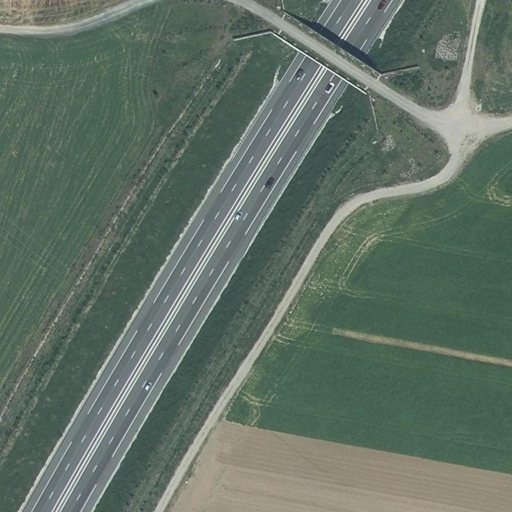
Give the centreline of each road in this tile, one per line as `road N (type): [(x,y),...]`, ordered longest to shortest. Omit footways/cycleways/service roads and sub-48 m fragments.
road 1 (track): [(482,0),(459,154),(443,177),(371,196),(328,230),(160,511)]
road 2 (motorway): [(61,511),(375,0)]
road 3 (motorway): [(345,0),(33,511)]
road 4 (track): [(241,0),(430,117),(476,126),(511,120)]
